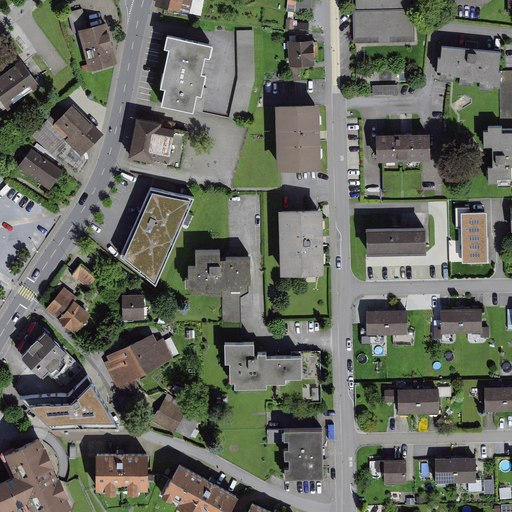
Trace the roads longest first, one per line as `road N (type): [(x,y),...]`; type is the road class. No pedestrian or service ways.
road 1 (primary): [(0,341),(100,179),(143,0)]
road 2 (residential): [(347,284),(338,0)]
road 3 (residential): [(347,284),(511,283)]
road 4 (residential): [(350,439),(511,436)]
road 5 (residential): [(350,439),(347,284)]
